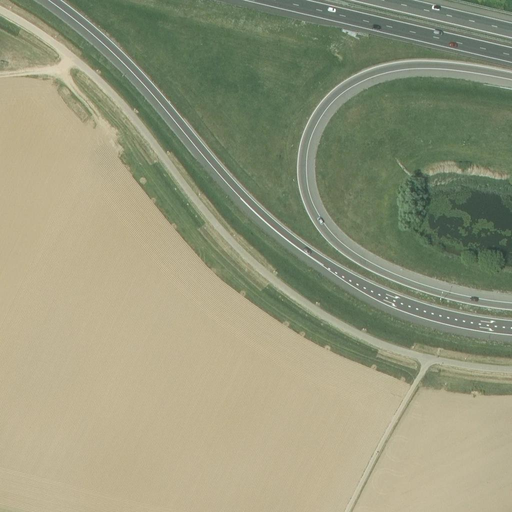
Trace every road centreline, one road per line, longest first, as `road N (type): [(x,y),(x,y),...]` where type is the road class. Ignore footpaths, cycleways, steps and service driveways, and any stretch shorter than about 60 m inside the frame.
road 1 (motorway): [(52,0),(126,62),(225,177),(307,252),(379,296),(511,328)]
road 2 (unclassified): [(426,359),(316,312),(258,269),(121,103),(54,42),(0,10)]
road 3 (motorway): [(511,306),(439,294),(373,269),(319,226),(302,181),(312,120),(360,76),(414,64),(511,75)]
road 4 (motorway): [(274,0),(511,55)]
road 5 (motorway): [(511,30),(380,0)]
